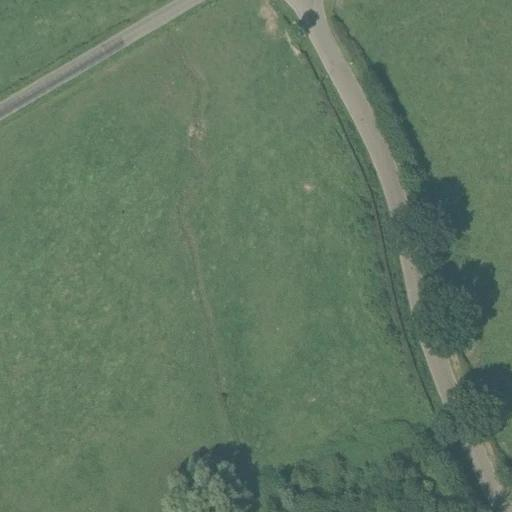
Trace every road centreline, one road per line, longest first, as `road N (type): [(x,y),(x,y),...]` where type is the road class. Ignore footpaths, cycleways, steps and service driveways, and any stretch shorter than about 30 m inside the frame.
road 1 (unclassified): [(505,511),(440,369),(385,167),(305,0)]
road 2 (unclassified): [(0,111),(193,0)]
